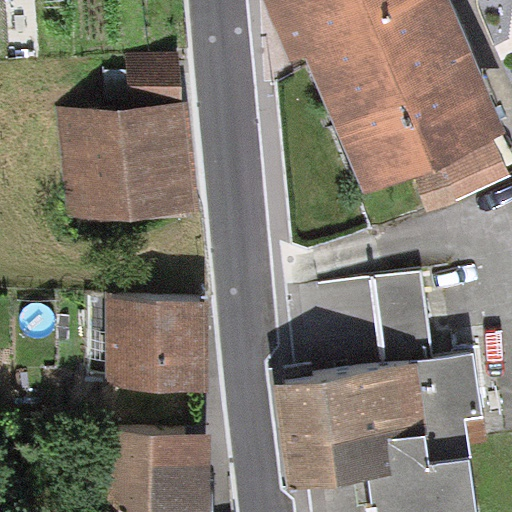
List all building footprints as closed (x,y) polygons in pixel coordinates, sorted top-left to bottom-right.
[(365,172),(510,106),(465,0),(271,0),(294,48),(306,42),(365,172)] [(182,103),(178,53),(128,54),(132,108),(182,103)] [(132,108),(59,115),(70,222),(203,210),(191,102),(182,103),(132,108)] [(442,160),(415,169),(429,207),(457,196),(456,191),(508,166),(492,127),(454,143),(457,150),(440,156),(442,160)] [(421,267),(322,281),(333,356),(277,363),(291,470),(370,460),(377,511),(483,511),(468,402),(487,400),(479,339),(432,346),(421,267)] [(211,298),(92,294),(89,389),(208,392),(211,298)] [(211,511),(211,433),(96,430),(93,511),(211,511)]
